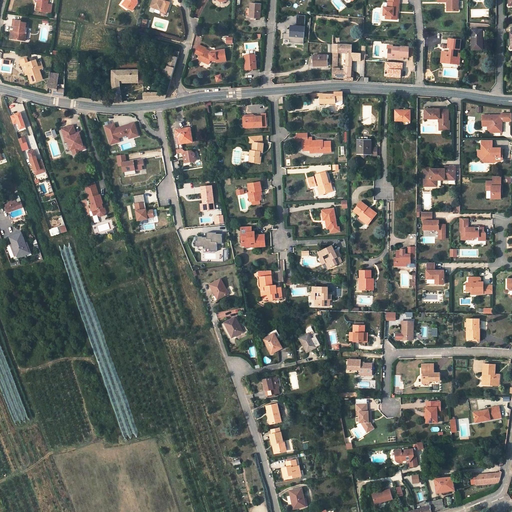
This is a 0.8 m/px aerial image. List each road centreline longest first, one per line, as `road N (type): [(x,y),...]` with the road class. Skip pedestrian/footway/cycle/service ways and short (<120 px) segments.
road 1 (residential): [(281,251),(273,91)]
road 2 (tertiary): [(0,88),(134,107)]
